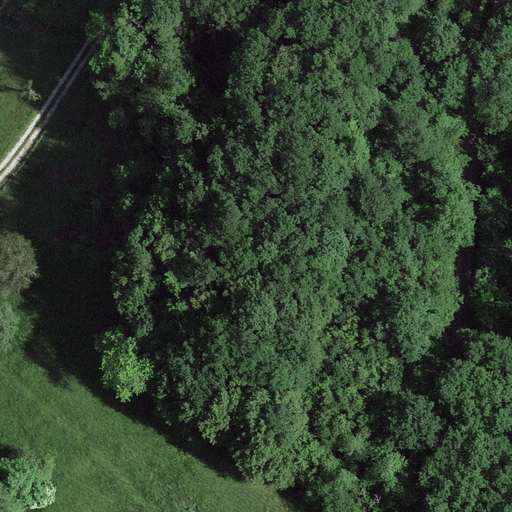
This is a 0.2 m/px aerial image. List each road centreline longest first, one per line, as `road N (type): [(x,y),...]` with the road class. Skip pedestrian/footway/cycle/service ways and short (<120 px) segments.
road 1 (track): [(504,0),(477,110),(462,310),(428,511)]
road 2 (track): [(0,177),(124,0)]
